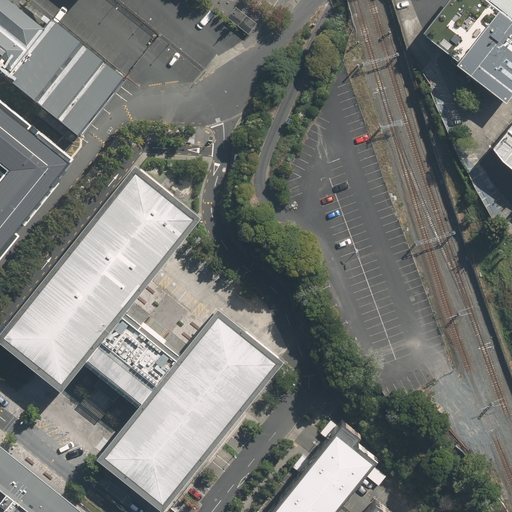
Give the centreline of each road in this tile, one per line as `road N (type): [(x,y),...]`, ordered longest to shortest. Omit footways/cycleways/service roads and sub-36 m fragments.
road 1 (residential): [(211,511),(306,382),(278,295),(232,253),(215,221),(225,136),(220,97)]
road 2 (residential): [(220,97),(117,118),(0,264)]
road 3 (residential): [(118,511),(0,416)]
road 4 (residential): [(313,0),(220,97)]
